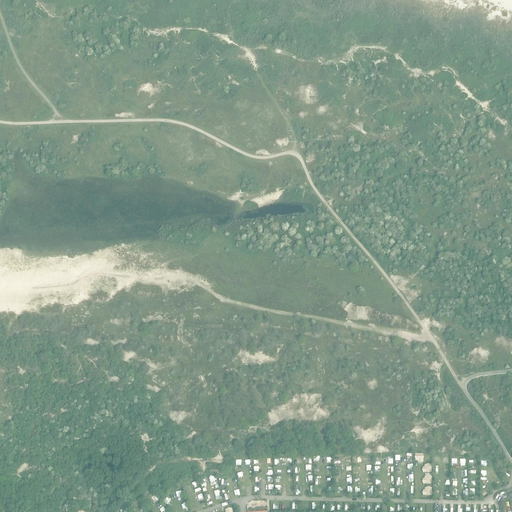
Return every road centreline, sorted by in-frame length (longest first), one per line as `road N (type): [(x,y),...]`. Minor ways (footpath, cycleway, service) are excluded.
road 1 (track): [(0,121),(165,120),(245,155),(293,151),(432,338)]
road 2 (track): [(61,122),(23,71),(0,13)]
